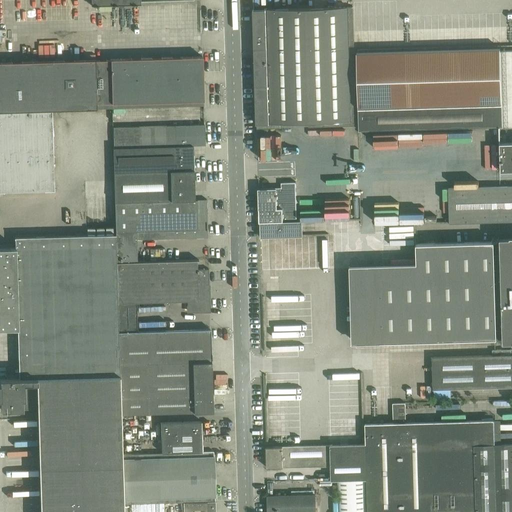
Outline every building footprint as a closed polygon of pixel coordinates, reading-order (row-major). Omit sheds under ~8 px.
[(357,126),(353,7),(253,10),(257,124),(257,129),(293,128),(293,123),(308,123),(309,127),(357,126)] [(502,105),(500,51),(500,49),(357,53),(359,130),(500,127),(499,105),(502,105)] [(111,59),(111,60),(112,108),(203,106),(203,101),(204,101),(203,57),(198,57),(111,59)] [(95,60),(0,62),(0,111),(52,110),(112,108),(111,60),(95,61),(95,60)] [(165,125),(164,109),(114,111),(115,126),(165,125)] [(52,110),(0,111),(0,191),(54,190),(52,110)] [(205,145),(204,125),(113,128),(113,148),(185,146),(192,146),(205,145)] [(276,135),(262,135),(262,159),(276,159),(276,135)] [(511,170),(511,137),(511,138),(510,138),(509,139),(509,140),(509,141),(509,143),(500,143),(501,171),(511,170)] [(193,146),(113,148),(114,172),(194,170),(193,146)] [(194,170),(114,172),(115,203),(195,200),(194,170)] [(284,182),(284,207),(296,207),(296,182),(284,182)] [(511,186),(449,188),(450,223),(511,221),(511,186)] [(283,221),(282,188),(282,187),(269,188),(269,189),(258,189),(259,222),(261,222),(283,221)] [(207,200),(195,200),(115,203),(116,234),(117,263),(137,262),(137,240),(208,238),(207,200)] [(400,203),(375,203),(375,222),(400,222),(400,203)] [(261,222),(261,238),(265,237),(303,236),(303,221),(283,221),(261,222)] [(116,234),(15,237),(15,248),(0,247),(0,328),(18,328),(19,378),(37,378),(120,376),(119,365),(117,263),(116,234)] [(416,244),(417,265),(417,273),(379,274),(381,342),(497,339),(497,338),(503,338),(503,342),(511,341),(511,237),(500,238),(500,242),(494,242),(493,242),(416,244)] [(213,412),(211,362),(210,330),(137,332),(137,302),(187,301),(188,311),(210,310),(209,269),(197,270),(197,261),(199,261),(199,260),(137,262),(117,263),(119,365),(120,376),(121,415),(213,412)] [(511,349),(492,350),(493,356),(433,357),(434,389),(511,386),(511,349)] [(122,455),(121,415),(120,376),(37,378),(38,408),(40,511),(123,511),(123,504),(122,455)] [(1,409),(38,408),(37,378),(19,378),(0,378),(0,379),(0,380),(1,409)] [(386,423),(365,423),(366,434),(366,444),(367,478),(368,511),(511,511),(511,443),(502,444),(495,444),(495,420),(406,422),(405,403),(393,403),(394,423),(386,423)] [(201,421),(185,422),(161,423),(162,453),(202,452),(201,421)] [(330,445),(267,447),(266,447),(267,468),(332,466),(333,480),(336,480),(367,478),(366,444),(330,445)] [(202,452),(162,453),(122,455),(123,504),(184,502),(215,501),(215,497),(214,457),(214,452),(202,452)] [(368,511),(367,478),(336,480),(337,511),(368,511)] [(316,511),(316,495),(268,496),(267,496),(267,511),(316,511)] [(215,511),(216,502),(215,501),(184,502),(183,511),(215,511)]
